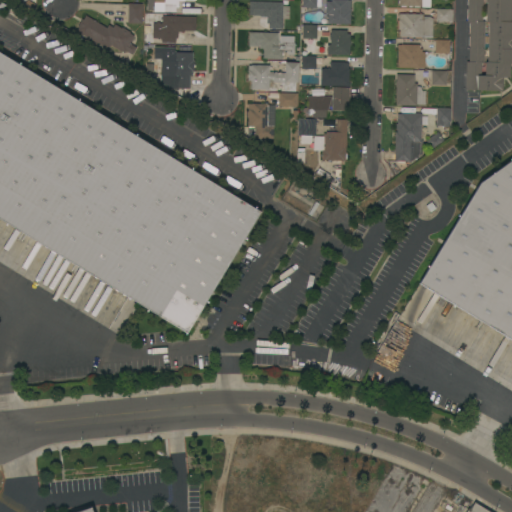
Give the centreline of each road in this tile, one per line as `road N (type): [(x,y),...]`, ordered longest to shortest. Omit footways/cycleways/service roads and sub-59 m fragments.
road 1 (tertiary): [(124,415),(331,427),(409,451),(511,507)]
road 2 (tertiary): [(467,453),(389,420),(302,400),(175,401),(124,415)]
road 3 (residential): [(373,0),(370,177)]
road 4 (tertiary): [(124,415),(0,434)]
